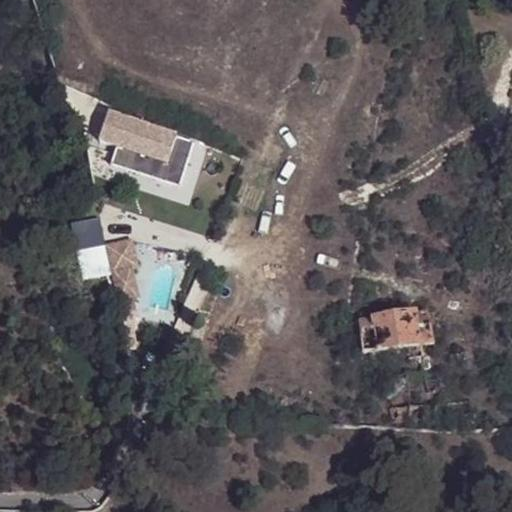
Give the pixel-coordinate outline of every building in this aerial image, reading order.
[(124,137),(129,120),(109,113),(100,140),(121,147),(124,137)] [(141,124),(129,120),(124,137),(136,141),(141,124)] [(177,136),(141,124),(136,141),(133,151),(168,163),(177,136)] [(116,314),(142,309),(128,236),(102,241),(116,314)] [(417,313),(373,319),(376,350),(378,354),(384,353),(383,348),(412,345),(414,356),(422,356),(424,366),(426,384),(440,382),(430,315),(427,312),(417,313)] [(376,350),(373,319),(359,321),(362,352),(376,350)] [(394,370),(408,368),(408,357),(394,359),(394,370)] [(427,404),(426,384),(424,366),(408,368),(394,370),(391,371),(394,407),(427,404)] [(511,380),(484,381),(485,400),(511,399),(511,380)] [(469,400),(433,404),(434,417),(469,414),(469,400)] [(428,417),(427,404),(394,407),(395,420),(428,417)]
